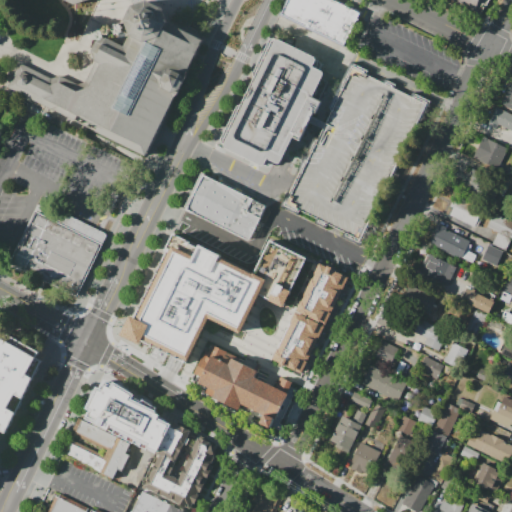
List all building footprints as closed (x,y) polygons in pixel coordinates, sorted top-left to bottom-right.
[(9,87),(89,126),(151,157),(206,39),(171,23),(165,7),(151,0),(135,5),(129,19),(134,34),(128,46),(113,38),(99,41),(94,50),(98,60),(87,83),(80,85),(61,76),(53,79),(22,63),(9,87)] [(288,0),(334,0),(362,13),(344,47),(281,16),(288,0)] [(450,0),(480,15),(488,0),(450,0)] [(274,36),(255,76),(259,79),(245,107),(240,105),(220,144),(269,168),(273,159),(282,164),(296,135),(305,140),(313,123),(315,118),(325,99),(316,94),(328,70),(321,66),(324,60),(274,36)] [(511,83),(511,111),(500,105),(511,83)] [(425,101),(387,85),(380,102),(418,118),(425,101)] [(89,126),(85,134),(82,140),(27,110),(5,100),(9,87),(89,126)] [(497,107),(511,114),(511,134),(489,123),(497,107)] [(313,123),(323,128),(326,123),(315,118),(313,123)] [(484,136),(511,150),(511,164),(507,174),(473,157),(484,136)] [(479,194),(487,174),(468,167),(460,187),(479,194)] [(205,174),(187,210),(252,243),(270,206),(205,174)] [(476,228),(449,215),(453,208),(449,206),(454,197),(481,211),(481,212),(478,216),(481,218),(476,228)] [(35,213),(8,264),(76,299),(101,248),(91,243),(96,233),(82,226),(55,212),(51,221),(35,213)] [(511,239),(487,227),(494,213),(511,222),(511,239)] [(472,263),(462,258),(461,260),(429,244),(433,237),(431,236),(437,223),(444,226),(444,228),(471,242),(467,250),(476,255),(472,263)] [(122,341),(137,352),(171,372),(190,385),(196,375),(208,351),(211,352),(215,345),(294,384),(301,368),(231,333),(252,290),(260,273),(174,235),(122,341)] [(496,268),(481,260),(489,246),(503,253),(496,268)] [(456,267),(446,286),(430,277),(433,271),(425,267),(431,255),(456,267)] [(241,327),(279,345),(288,328),(296,309),(304,293),(268,276),(260,293),(267,296),(258,315),(249,311),(241,327)] [(511,294),(502,290),(508,277),(511,278),(511,294)] [(436,297),(404,283),(397,300),(428,314),(436,297)] [(467,288),(494,302),(488,314),(461,300),(467,288)] [(279,345),(309,359),(313,351),(315,353),(322,339),(320,338),(339,298),(325,291),(320,301),(304,293),(296,309),(313,317),(304,336),(288,328),(279,345)] [(486,314),(474,308),(464,329),(476,335),(486,314)] [(437,351),(422,343),(425,336),(414,331),(420,319),(446,332),(437,351)] [(0,336),(2,337),(5,332),(41,352),(38,359),(42,360),(34,378),(36,379),(27,399),(24,397),(17,412),(19,413),(9,433),(0,428),(0,336)] [(392,360),(374,351),(379,341),(398,350),(392,360)] [(453,342),(468,350),(460,366),(444,359),(453,342)] [(511,359),(500,353),(506,342),(511,345),(511,359)] [(198,383),(211,389),(208,394),(244,412),(247,406),(271,418),(268,424),(281,430),(285,421),(281,419),(293,394),(290,392),(294,384),(215,345),(211,352),(208,351),(196,375),(201,378),(198,383)] [(440,379),(419,369),(425,357),(446,367),(440,379)] [(361,384),(370,365),(407,383),(397,402),(361,384)] [(475,377),(479,368),(492,375),(488,383),(475,377)] [(102,379),(83,417),(156,451),(171,420),(102,379)] [(354,393),(372,402),(368,409),(350,400),(354,393)] [(511,424),(510,423),(507,428),(489,419),(498,401),(501,402),(504,396),(511,399),(511,424)] [(446,436),(433,429),(447,402),(460,409),(446,436)] [(375,403),(385,409),(378,423),(376,422),(374,426),(365,422),(375,403)] [(430,425),(418,419),(425,405),(437,411),(430,425)] [(347,454),(328,444),(342,416),(352,421),(357,411),(366,416),(347,454)] [(403,415),(419,423),(412,438),(396,430),(403,415)] [(80,418),(73,433),(108,450),(105,456),(71,440),(64,455),(115,480),(120,470),(124,472),(132,455),(128,454),(133,444),(80,418)] [(156,451),(141,483),(190,507),(214,456),(209,440),(171,420),(156,451)] [(432,430),(448,438),(439,455),(423,447),(432,430)] [(502,462),(466,444),(471,434),(477,437),(480,430),(491,436),(492,434),(511,444),(511,452),(509,459),(505,457),(502,462)] [(387,461),(392,464),(390,470),(406,477),(421,445),(400,435),(387,461)] [(359,442),(381,453),(369,478),(347,467),(359,442)] [(460,454),(464,446),(480,454),(475,462),(460,454)] [(430,477),(443,452),(454,458),(441,483),(430,477)] [(483,464),(503,474),(493,496),(473,486),(483,464)] [(435,485),(421,511),(416,511),(403,505),(418,476),(435,485)] [(278,499),(272,511),(251,511),(256,503),(252,501),(258,490),(278,499)] [(142,491),(131,511),(143,511),(144,510),(148,511),(163,511),(167,504),(142,491)] [(98,511),(56,492),(46,511),(98,511)] [(463,502),(458,511),(436,511),(442,501),(450,505),(453,497),(463,502)] [(491,511),(490,511),(466,511),(472,502),(491,511)]
